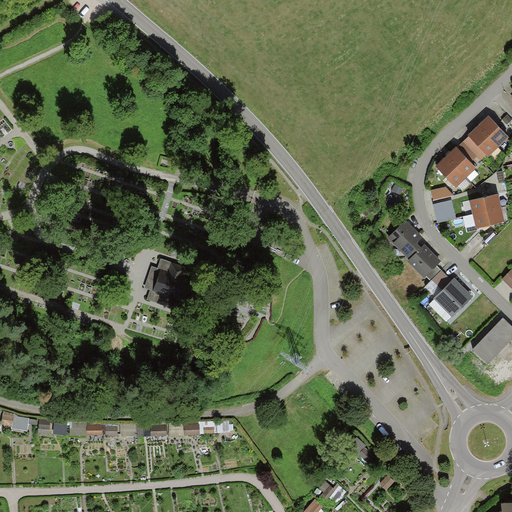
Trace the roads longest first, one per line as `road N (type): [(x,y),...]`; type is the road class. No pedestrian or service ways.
road 1 (secondary): [(446,384),(299,175),(247,115),(117,0)]
road 2 (residential): [(511,314),(435,239),(417,197),(427,153),(491,93)]
